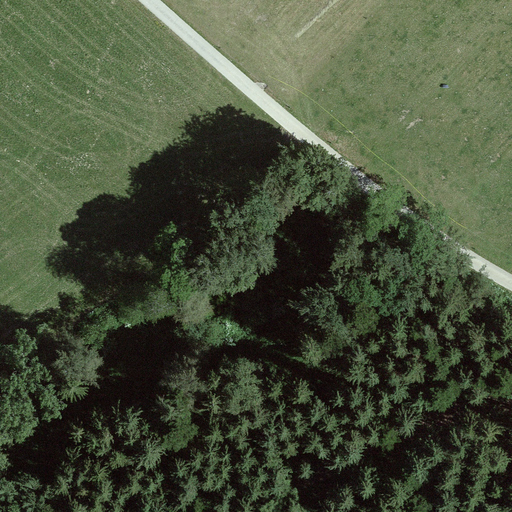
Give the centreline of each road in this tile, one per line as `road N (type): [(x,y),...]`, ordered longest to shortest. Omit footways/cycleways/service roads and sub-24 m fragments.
road 1 (unclassified): [(511,275),(412,221),(274,109),(159,0)]
road 2 (track): [(511,382),(266,511)]
